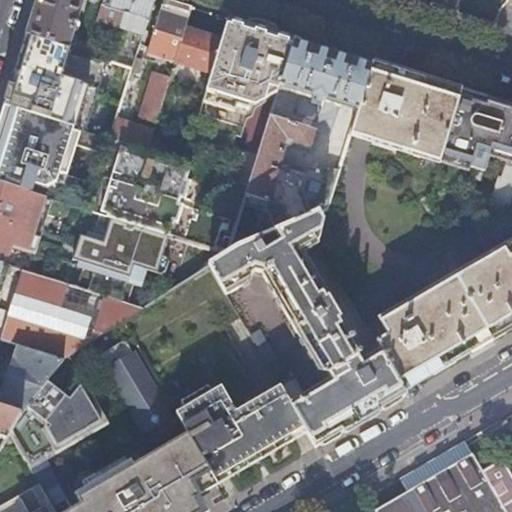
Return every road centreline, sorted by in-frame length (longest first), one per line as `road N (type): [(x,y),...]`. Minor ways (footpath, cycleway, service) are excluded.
road 1 (residential): [(274,511),(511,371)]
road 2 (residential): [(293,0),(511,70)]
